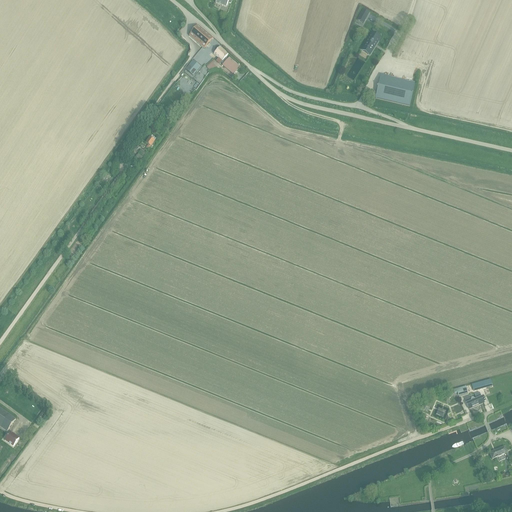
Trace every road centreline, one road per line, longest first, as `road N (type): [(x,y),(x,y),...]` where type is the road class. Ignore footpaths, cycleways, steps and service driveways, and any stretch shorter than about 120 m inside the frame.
road 1 (track): [(0,342),(192,56),(185,31),(193,17)]
road 2 (unclassified): [(511,152),(287,98),(229,50)]
road 3 (track): [(461,422),(218,511)]
road 4 (unclassified): [(433,511),(431,475),(491,439),(482,415),(461,422)]
